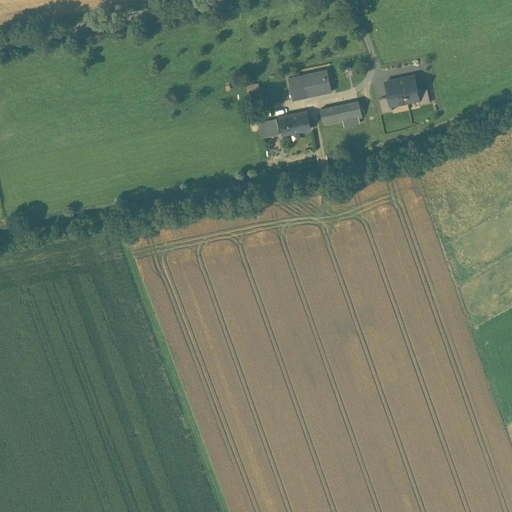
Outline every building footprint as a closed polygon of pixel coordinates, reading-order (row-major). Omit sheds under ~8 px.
[(326,69),(303,74),(307,96),(331,91),(326,69)] [(414,75),(385,81),(388,97),(390,105),(391,104),(418,98),(419,98),(417,90),(414,75)] [(427,88),(417,90),(419,98),(418,98),(419,104),(430,102),(427,88)] [(258,107),(265,105),(263,93),(255,95),(258,107)] [(382,113),(392,110),(391,104),(390,105),(388,97),(379,99),(382,113)] [(335,106),(320,109),(323,125),(329,123),(362,116),(359,101),(335,106)] [(280,117),(282,127),(283,133),(309,128),(306,112),(280,117)] [(280,117),(258,122),(260,132),(282,127),(280,117)] [(313,132),(295,133),(296,149),(314,148),(313,132)]
